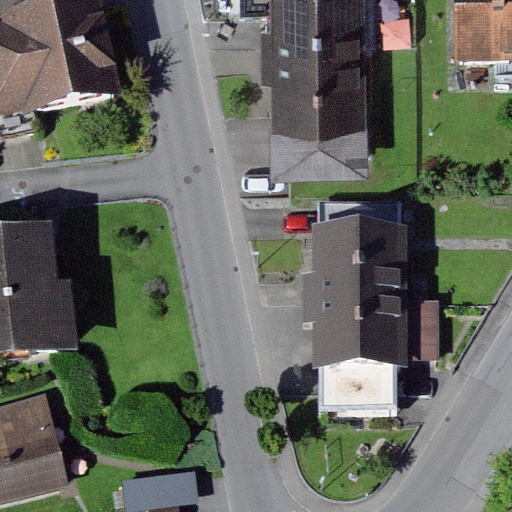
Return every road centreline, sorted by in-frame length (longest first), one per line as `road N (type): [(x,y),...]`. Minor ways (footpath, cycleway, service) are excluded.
road 1 (residential): [(166,0),(268,511)]
road 2 (residential): [(431,511),(511,389)]
